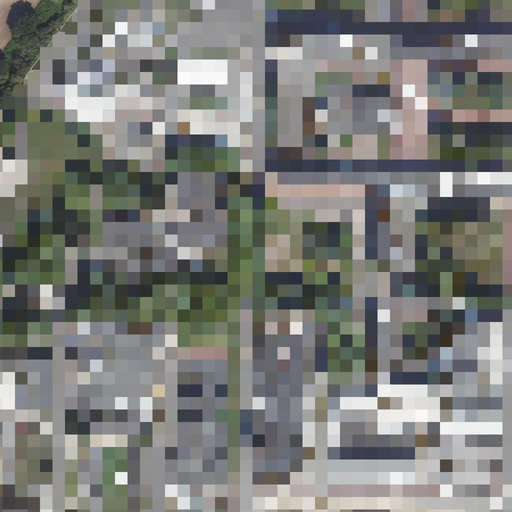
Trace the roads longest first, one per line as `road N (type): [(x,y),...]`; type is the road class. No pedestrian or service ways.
road 1 (unknown): [(319,501),(324,437),(338,430),(427,437),(429,503)]
road 2 (unknown): [(59,499),(2,494),(3,419),(64,420)]
road 3 (unknown): [(168,144),(180,72),(226,0)]
road 4 (unknown): [(418,115),(420,65),(511,68)]
road 5 (unknown): [(418,115),(418,159),(511,164)]
